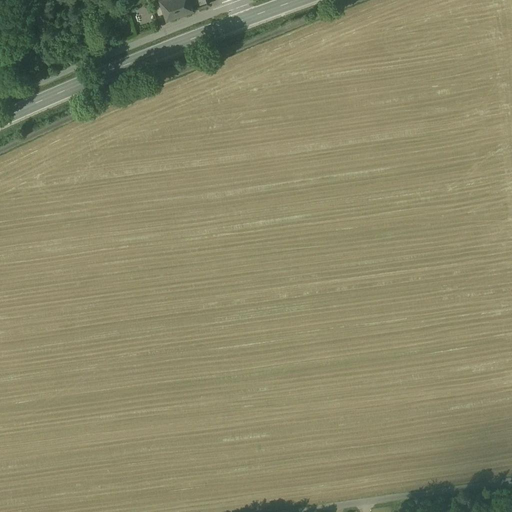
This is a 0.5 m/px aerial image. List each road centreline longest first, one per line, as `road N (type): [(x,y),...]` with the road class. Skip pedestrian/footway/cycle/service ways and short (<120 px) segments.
road 1 (secondary): [(245,20),(0,119)]
road 2 (unclassified): [(511,480),(296,511)]
